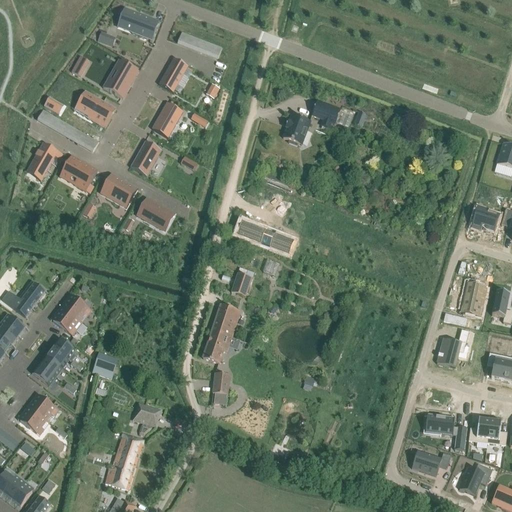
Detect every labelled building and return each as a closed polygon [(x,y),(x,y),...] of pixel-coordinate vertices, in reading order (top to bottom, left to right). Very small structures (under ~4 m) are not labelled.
[(125,9),(122,17),(129,19),(125,30),(132,33),(132,35),(152,43),(157,32),(149,29),(152,20),(125,9)] [(101,34),(98,43),(112,48),(115,40),(101,34)] [(81,58),(72,74),(80,79),(85,70),(78,65),(81,59),(81,58)] [(119,61),(103,89),(123,101),(139,73),(138,72),(137,73),(119,63),(120,62),(119,61)] [(174,61),(159,86),(173,94),(188,69),(174,61)] [(212,86),(206,96),(214,101),(220,90),(212,86)] [(87,92),(81,102),(86,105),(82,113),(91,118),(89,120),(106,130),(118,110),(87,92)] [(49,99),(44,108),(59,116),(60,115),(58,114),(61,109),(55,105),(56,103),(49,99)] [(341,111),(318,102),(312,117),(335,126),(341,111)] [(167,105),(152,131),(168,140),(183,114),(167,105)] [(194,116),(191,121),(205,129),(208,124),(194,116)] [(287,130),(283,140),(290,142),(289,145),(297,148),(298,145),(299,146),(301,142),(302,140),(302,139),(305,137),(311,123),(292,116),(289,123),(288,123),(286,130),(287,130)] [(355,126),(360,129),(364,119),(358,117),(355,126)] [(145,143),(130,169),(147,178),(146,177),(158,155),(159,156),(162,153),(145,143)] [(43,144),(28,171),(42,179),(40,182),(41,183),(55,158),(60,161),(63,156),(43,144)] [(511,147),(503,145),(497,166),(511,170),(511,147)] [(63,172),(61,177),(70,181),(75,185),(74,187),(86,193),(98,172),(95,171),(93,170),(86,166),(83,164),(77,160),(75,159),(72,157),(63,172)] [(185,158),(181,165),(185,168),(189,161),(185,158)] [(111,175),(100,195),(126,210),(137,190),(111,175)] [(137,218),(138,218),(138,217),(164,231),(173,215),(176,217),(176,216),(147,199),(147,200),(137,218)] [(89,205),(83,216),(89,219),(95,209),(89,205)] [(478,208),(471,229),(481,232),(482,227),(486,229),(485,231),(494,234),(499,217),(486,213),(487,211),(478,208)] [(511,211),(506,210),(501,226),(509,228),(511,217),(511,211)] [(243,223),(238,236),(264,246),(289,255),(289,254),(293,243),(294,243),(270,233),(243,223)] [(268,261),(265,274),(279,277),(281,264),(268,261)] [(246,299),(252,280),(238,275),(231,294),(246,299)] [(9,293),(2,302),(18,313),(26,319),(29,315),(45,293),(34,285),(21,303),(9,293)] [(467,285),(462,308),(467,309),(466,316),(481,319),(485,301),(476,299),(478,287),(467,285)] [(497,294),(492,317),(503,320),(502,325),(510,326),(511,318),(511,313),(506,312),(509,297),(497,294)] [(69,302),(62,310),(82,325),(79,322),(88,310),(80,304),(72,298),(69,302)] [(230,343),(231,340),(240,312),(221,306),(211,336),(230,343)] [(56,319),(53,323),(58,327),(72,338),(82,325),(62,310),(56,319)] [(8,316),(1,325),(18,339),(25,330),(8,316)] [(0,338),(12,347),(18,339),(1,325),(1,326),(3,328),(0,331),(0,338)] [(462,332),(459,345),(461,345),(461,346),(465,347),(469,334),(462,332)] [(227,354),(230,345),(230,343),(211,336),(203,360),(219,366),(224,353),(227,354)] [(0,338),(0,351),(5,356),(6,356),(5,355),(10,347),(12,348),(12,347),(0,338)] [(59,340),(52,349),(71,363),(78,354),(59,340)] [(444,340),(437,365),(455,370),(460,354),(455,353),(457,344),(444,340)] [(46,357),(46,358),(62,370),(68,362),(71,364),(71,363),(52,349),(52,350),(53,351),(48,359),(46,357)] [(117,362),(108,359),(99,355),(93,374),(102,377),(111,381),(117,362)] [(490,356),(487,368),(493,369),(491,380),(502,382),(507,359),(490,356)] [(46,358),(39,366),(55,378),(61,370),(62,371),(62,370),(46,358)] [(511,360),(507,359),(502,382),(511,384),(511,360)] [(39,366),(32,375),(48,387),(55,378),(39,366)] [(228,397),(230,377),(215,375),(213,395),(228,397)] [(127,405),(128,398),(115,395),(114,402),(127,405)] [(36,402),(30,410),(46,422),(51,415),(55,418),(59,412),(47,404),(39,398),(36,402)] [(0,405),(0,421),(2,423),(9,412),(0,405)] [(161,413),(138,405),(133,421),(156,429),(156,427),(155,426),(159,417),(160,417),(161,413)] [(30,410),(20,423),(28,429),(36,435),(46,422),(30,410)] [(425,425),(423,435),(441,437),(441,436),(456,438),(454,451),(464,453),(467,430),(457,429),(454,429),(455,419),(427,416),(426,425),(425,425)] [(478,423),(476,441),(487,443),(489,424),(478,423)] [(489,424),(487,443),(498,444),(501,426),(489,424)] [(143,442),(133,439),(123,436),(117,455),(137,461),(143,442)] [(30,448),(26,453),(32,457),(36,452),(30,448)] [(417,453),(412,470),(436,478),(439,469),(447,471),(451,458),(443,455),(441,461),(417,453)] [(137,461),(117,455),(111,471),(109,470),(105,485),(118,489),(128,492),(137,461)] [(468,471),(458,493),(474,500),(479,487),(485,490),(492,474),(477,468),(475,474),(468,471)] [(5,474),(0,480),(0,492),(3,495),(16,478),(14,480),(5,474)] [(16,478),(3,495),(12,502),(25,484),(16,478)] [(55,487),(49,482),(45,488),(51,493),(55,487)] [(25,484),(12,502),(21,509),(34,491),(25,484)] [(511,493),(499,488),(491,505),(497,507),(497,508),(501,509),(509,511),(511,511),(511,498),(511,497),(511,493)] [(29,511),(46,511),(51,507),(40,499),(29,511)] [(124,501),(117,511),(133,511),(135,508),(124,501)]
